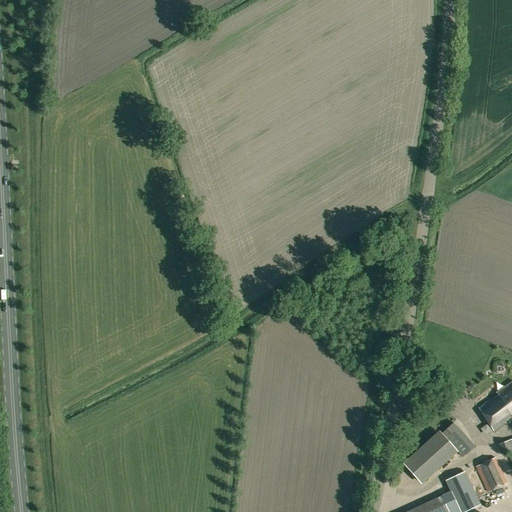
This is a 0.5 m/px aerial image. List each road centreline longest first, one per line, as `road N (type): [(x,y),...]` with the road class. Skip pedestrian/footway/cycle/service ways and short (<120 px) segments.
road 1 (unclassified): [(374,511),(422,273),(450,86),(452,0)]
road 2 (primary): [(21,511),(0,133)]
